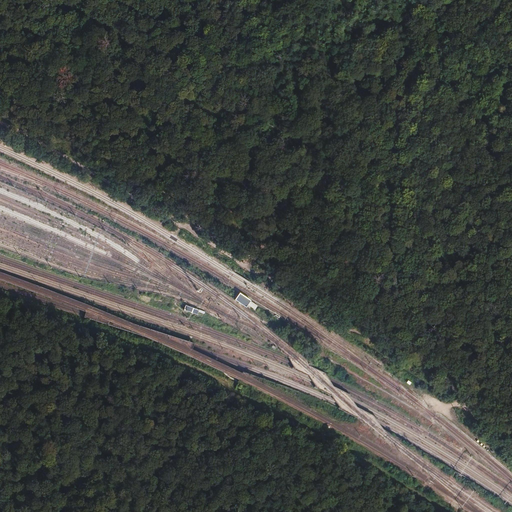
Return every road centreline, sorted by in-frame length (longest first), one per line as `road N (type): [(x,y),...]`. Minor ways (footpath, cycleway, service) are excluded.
road 1 (track): [(410,46),(378,99),(245,267)]
road 2 (track): [(428,48),(394,126),(358,178),(316,181)]
road 3 (track): [(60,511),(163,371)]
